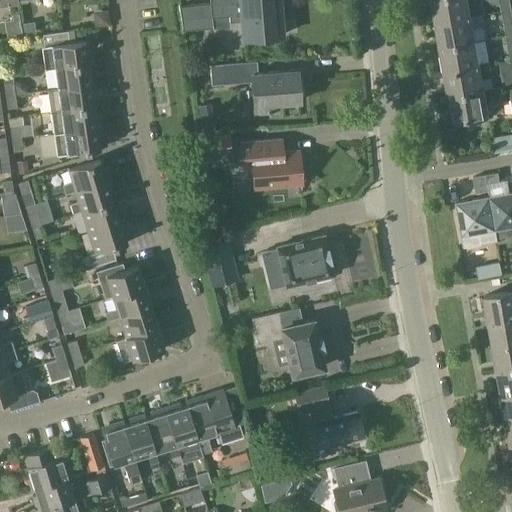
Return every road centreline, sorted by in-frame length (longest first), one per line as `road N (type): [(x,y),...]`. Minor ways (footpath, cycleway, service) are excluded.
road 1 (residential): [(0,423),(191,367),(202,356),(151,175),(121,0)]
road 2 (residential): [(453,511),(392,177)]
road 3 (residential): [(392,177),(381,0)]
road 4 (residential): [(392,177),(511,158)]
